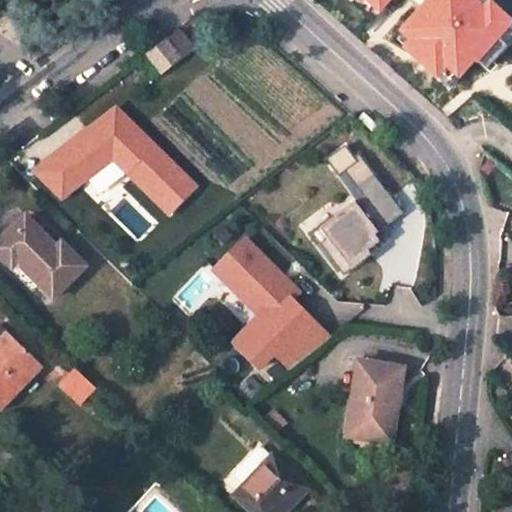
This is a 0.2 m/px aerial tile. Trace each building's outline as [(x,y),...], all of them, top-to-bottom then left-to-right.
[(365,0),(378,12),(389,0),(365,0)] [(511,20),(511,15),(494,0),(483,0),(483,1),(482,0),(423,0),(393,34),(439,74),(447,65),(462,78),(511,20)] [(166,40),(146,55),(162,75),(182,60),(181,58),(194,48),(181,31),(168,41),(166,40)] [(405,212),(376,174),(359,187),(364,194),(321,226),(328,236),(320,242),(343,273),(371,252),(369,249),(381,240),(376,233),(405,212)] [(41,279),(55,292),(87,260),(62,236),(57,241),(28,211),(0,238),(0,248),(36,284),(41,279)] [(276,353),(289,365),(323,338),(291,304),(301,294),(248,239),(218,269),(264,316),(236,343),(261,368),(276,353)] [(0,405),(4,409),(46,365),(3,323),(0,325),(0,405)] [(389,437),(402,363),(356,356),(345,430),(389,437)] [(76,368),(60,384),(79,403),(95,387),(76,368)] [(284,511),(309,487),(273,451),(233,493),(252,511),(284,511)]
